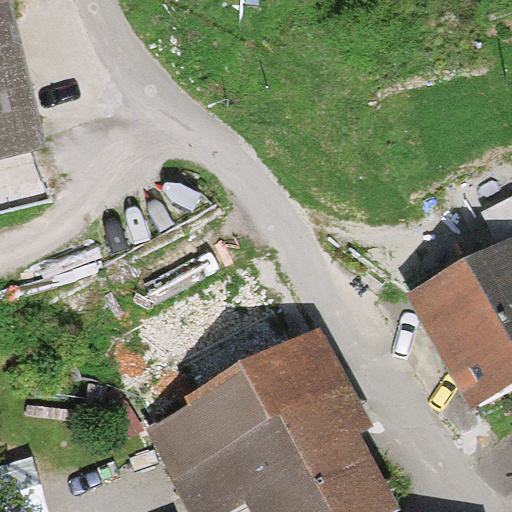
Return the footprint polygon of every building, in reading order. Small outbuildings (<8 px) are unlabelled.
[(0,18),(0,177),(36,168),(0,18)] [(232,191),(107,255),(139,316),(264,253),(232,191)] [(500,251),(407,301),(470,421),(511,399),(511,197),(480,214),(500,251)] [(264,253),(139,316),(89,340),(136,436),(142,429),(322,334),(276,247),(264,253)] [(322,334),(142,429),(184,511),(241,511),(247,509),(248,511),(395,511),(372,468),(358,441),(376,431),(322,334)]
